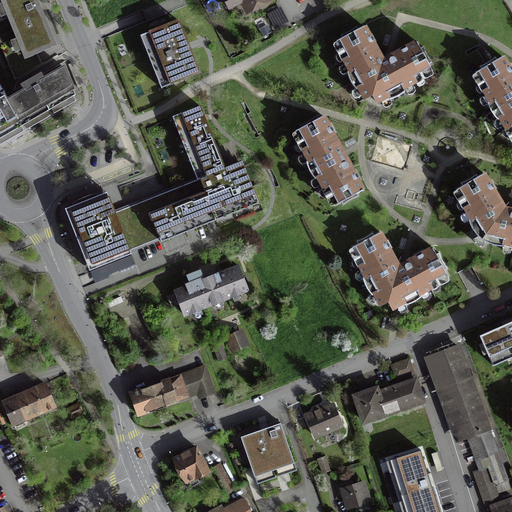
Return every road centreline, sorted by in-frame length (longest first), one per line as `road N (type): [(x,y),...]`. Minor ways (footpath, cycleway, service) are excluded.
road 1 (residential): [(132,455),(511,296)]
road 2 (residential): [(132,455),(102,362),(32,213)]
road 3 (residential): [(33,165),(88,129),(103,107),(65,0)]
